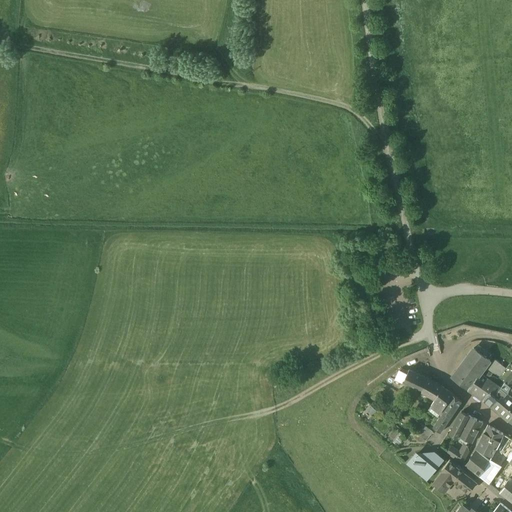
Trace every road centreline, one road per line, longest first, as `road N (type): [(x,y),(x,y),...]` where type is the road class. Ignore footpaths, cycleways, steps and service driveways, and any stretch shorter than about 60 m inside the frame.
road 1 (track): [(364,0),(415,271)]
road 2 (track): [(429,334),(250,416)]
